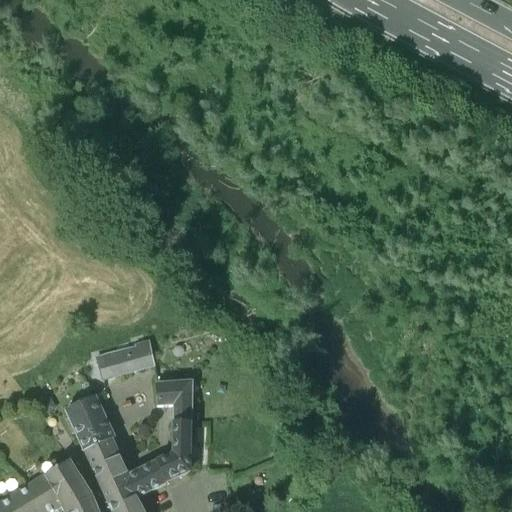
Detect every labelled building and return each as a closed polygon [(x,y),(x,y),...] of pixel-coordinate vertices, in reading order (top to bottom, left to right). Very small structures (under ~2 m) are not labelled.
[(136,350),(94,361),(101,380),(137,372),(154,364),(149,347),(145,348),(144,345),(135,347),(136,350)] [(173,408),(173,423),(190,423),(191,374),(155,377),(157,408),(173,408)] [(95,399),(65,413),(111,511),(140,511),(134,499),(163,486),(154,466),(126,479),(109,443),(113,441),(95,399)] [(190,473),(190,423),(173,423),(173,457),(154,466),(163,486),(190,473)] [(69,462),(44,478),(61,505),(60,506),(62,511),(96,511),(92,500),(69,462)] [(44,478),(0,505),(0,511),(50,511),(60,506),(61,505),(44,478)]
